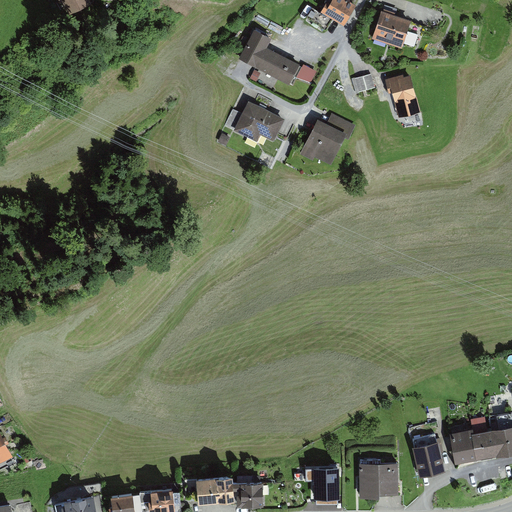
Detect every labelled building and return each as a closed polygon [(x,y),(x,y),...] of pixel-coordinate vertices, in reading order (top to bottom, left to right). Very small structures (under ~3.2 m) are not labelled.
[(92,2),(90,0),(63,0),(70,13),(92,2)] [(357,3),(351,0),(334,0),(327,13),(347,23),(357,3)] [(413,20),(384,11),(376,38),(404,47),(413,20)] [(303,65),(269,48),(273,38),(256,29),(241,58),(294,84),(303,65)] [(411,72),(391,78),(397,103),(418,97),(411,72)] [(375,74),(359,77),(362,91),(378,87),(375,74)] [(286,116),(251,100),(237,130),(261,141),(265,134),(276,139),(286,116)] [(330,122),(321,118),(306,150),(334,163),(346,137),(351,139),(359,123),(335,112),(330,122)] [(511,426),(454,439),(458,465),(511,454),(511,426)] [(1,432),(0,432),(0,461),(12,456),(1,432)] [(440,443),(416,449),(423,478),(447,472),(440,443)] [(363,466),(365,497),(386,496),(401,495),(400,464),(363,466)] [(316,474),(318,500),(327,500),(342,499),(340,473),(316,474)] [(200,482),(202,505),(234,503),(232,479),(200,482)] [(242,487),(243,508),(263,508),(263,487),(242,487)] [(151,496),(152,511),(175,511),(174,494),(151,496)] [(132,495),(112,498),(114,509),(109,509),(109,511),(134,511),(132,497),(132,495)] [(142,511),(140,496),(132,497),(134,511),(142,511)] [(95,511),(93,498),(63,505),(64,509),(61,509),(61,511),(95,511)]
